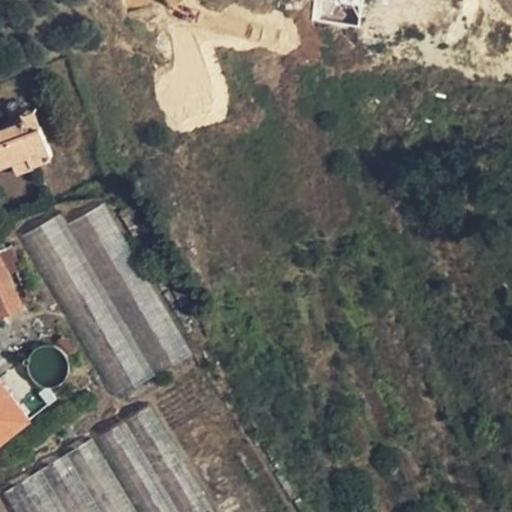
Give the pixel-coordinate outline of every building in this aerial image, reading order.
[(315,0),(314,19),(360,23),(362,0),(315,0)] [(32,128),(41,124),(35,108),(26,112),(28,117),(32,128)] [(33,163),(53,155),(41,124),(32,128),(28,117),(0,127),(0,165),(14,160),(30,154),(33,163)] [(30,154),(14,160),(18,171),(34,165),(33,163),(30,154)] [(157,373),(194,351),(105,200),(69,221),(157,373)] [(117,396),(157,373),(69,221),(63,210),(23,233),(117,396)] [(0,249),(0,316),(24,306),(9,273),(22,267),(12,244),(0,249)] [(292,511),(203,366),(153,397),(222,511),(292,511)] [(0,442),(30,419),(0,380),(0,442)] [(215,511),(149,403),(98,434),(145,511),(215,511)]
